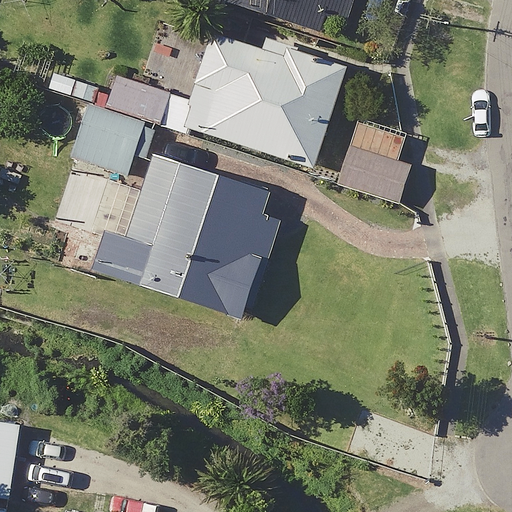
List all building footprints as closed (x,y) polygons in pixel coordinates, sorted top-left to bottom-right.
[(179,0),(190,3),(190,0),(215,0),(352,43),(359,20),(365,0),(179,0)] [(281,56),(225,40),(214,78),(167,64),(159,90),(127,81),(118,112),(330,173),(360,71),(283,49),(281,56)] [(158,130),(101,113),(85,165),(143,182),(158,130)] [(417,169),(354,147),(341,182),(404,205),(417,169)] [(169,160),(157,195),(119,182),(98,244),(81,238),(69,272),(111,286),(114,277),(255,325),(297,203),(169,160)] [(34,430),(0,425),(0,500),(24,503),(34,430)] [(464,437),(390,431),(387,467),(461,473),(464,437)]
